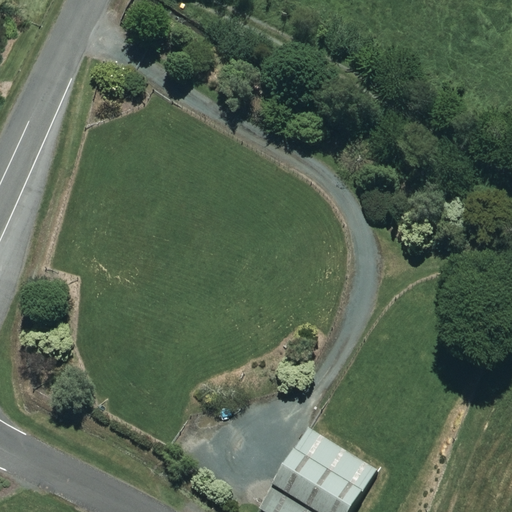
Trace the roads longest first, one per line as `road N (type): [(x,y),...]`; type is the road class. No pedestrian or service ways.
road 1 (residential): [(88,0),(0,182)]
road 2 (residential): [(0,443),(134,511)]
